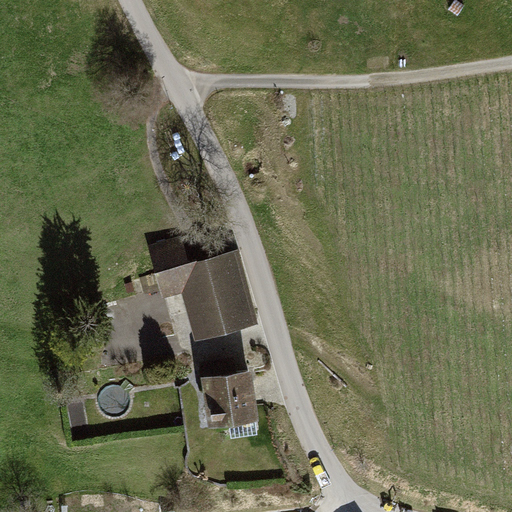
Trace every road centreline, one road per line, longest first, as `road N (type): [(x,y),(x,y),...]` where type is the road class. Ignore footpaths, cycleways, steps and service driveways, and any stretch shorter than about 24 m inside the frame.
road 1 (residential): [(351,511),(308,424),(264,255),(131,0)]
road 2 (track): [(181,93),(217,81),(372,81),(511,63)]
